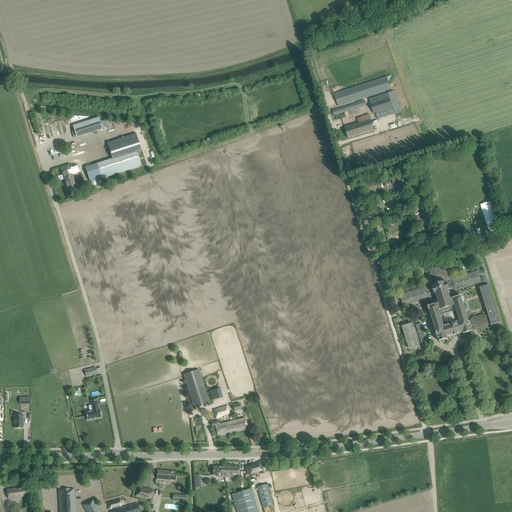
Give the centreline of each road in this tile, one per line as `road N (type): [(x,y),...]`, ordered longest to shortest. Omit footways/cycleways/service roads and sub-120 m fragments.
road 1 (tertiary): [(119,455),(327,448),(511,422)]
road 2 (unclassified): [(119,455),(98,342),(37,145)]
road 3 (track): [(346,175),(309,59)]
